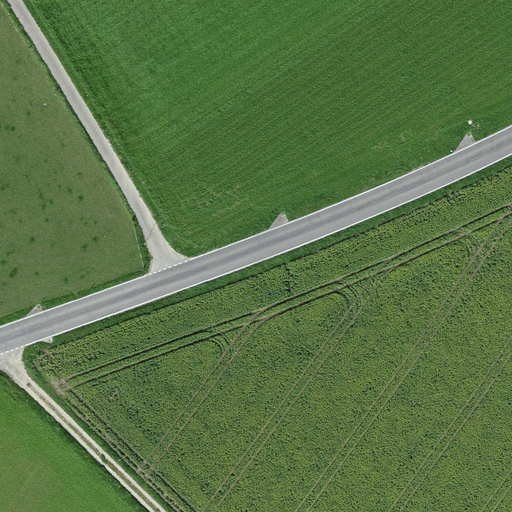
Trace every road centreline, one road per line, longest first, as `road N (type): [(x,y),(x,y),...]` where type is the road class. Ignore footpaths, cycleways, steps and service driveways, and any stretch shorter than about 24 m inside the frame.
road 1 (tertiary): [(511,138),(363,207),(0,338)]
road 2 (track): [(12,0),(178,277)]
road 3 (track): [(158,511),(15,370),(0,341)]
